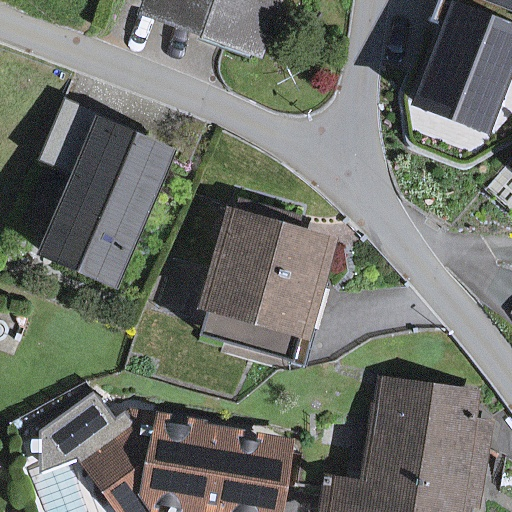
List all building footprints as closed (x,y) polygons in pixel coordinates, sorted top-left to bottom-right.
[(284,53),(299,0),(165,0),(160,17),(284,53)] [(461,22),(431,101),(506,130),(511,113),(511,0),(453,0),(447,16),(461,22)] [(92,169),(58,252),(135,284),(191,150),(77,103),(56,154),(92,169)] [(354,237),(247,205),(217,303),(216,306),(323,338),(354,237)] [(330,511),(483,511),(484,506),(497,507),(509,419),(493,417),(497,384),(390,371),(377,472),(336,466),(330,511)] [(296,511),(312,435),(148,403),(142,433),(97,462),(130,511),(185,511),(192,508),(213,511),(296,511)]
